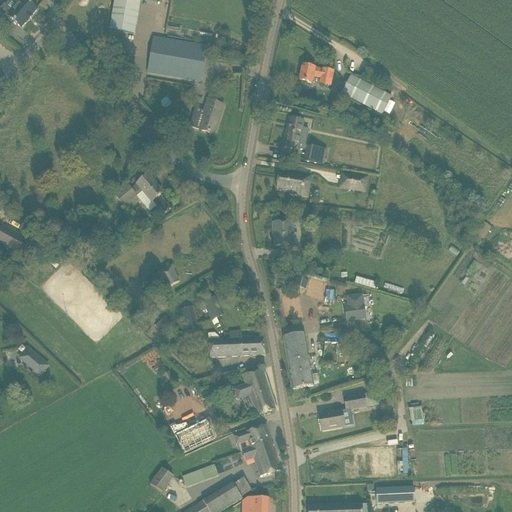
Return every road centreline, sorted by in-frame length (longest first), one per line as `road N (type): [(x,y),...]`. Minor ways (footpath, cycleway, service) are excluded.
road 1 (tertiary): [(0,92),(46,35),(65,32),(166,152),(200,175),(240,184)]
road 2 (residential): [(293,511),(265,312)]
road 3 (tertiary): [(240,184),(280,0)]
road 4 (tertiary): [(265,312),(240,184)]
